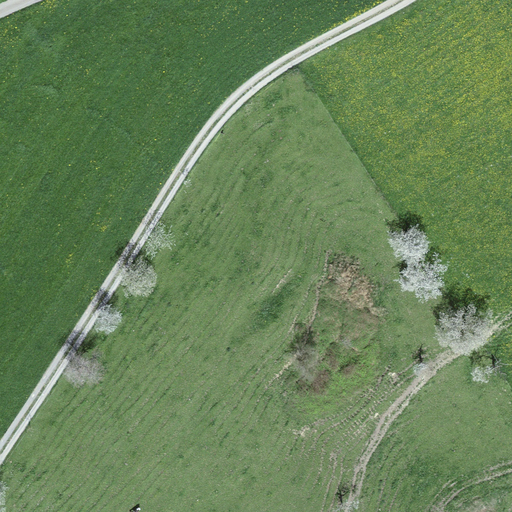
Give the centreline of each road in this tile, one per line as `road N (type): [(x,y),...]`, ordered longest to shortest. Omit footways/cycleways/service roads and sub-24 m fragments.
road 1 (unclassified): [(413,0),(290,63),(218,120),(0,457)]
road 2 (track): [(346,511),(356,465),(425,367),(511,316)]
